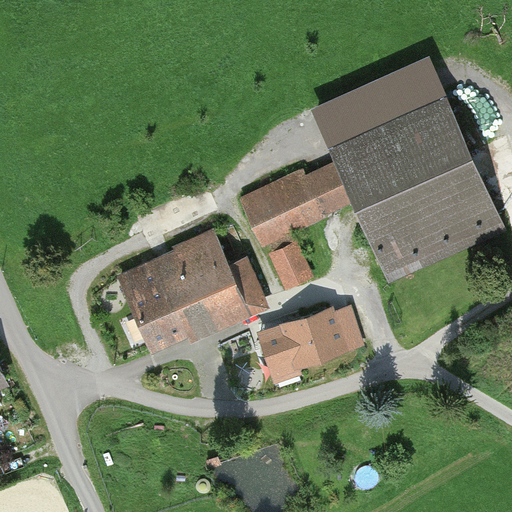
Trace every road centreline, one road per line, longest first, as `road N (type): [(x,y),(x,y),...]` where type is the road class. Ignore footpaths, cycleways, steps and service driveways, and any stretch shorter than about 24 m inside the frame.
road 1 (unclassified): [(37,365),(121,399),(244,411),(330,395),(417,358),(511,295)]
road 2 (unclassified): [(37,365),(97,511)]
